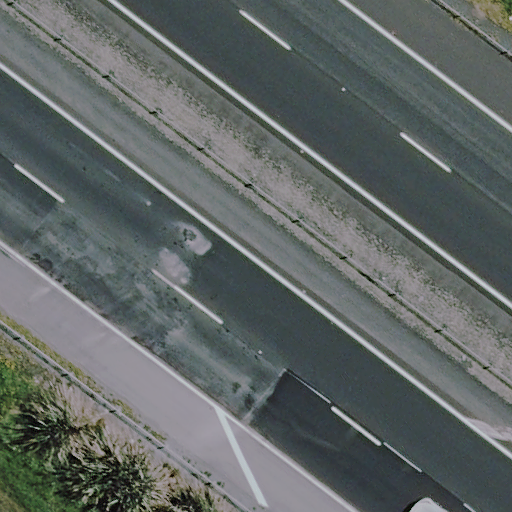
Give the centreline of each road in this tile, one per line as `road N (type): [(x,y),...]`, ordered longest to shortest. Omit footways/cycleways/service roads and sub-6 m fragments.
road 1 (motorway): [(60,0),(511,354)]
road 2 (motorway): [(371,511),(0,231)]
